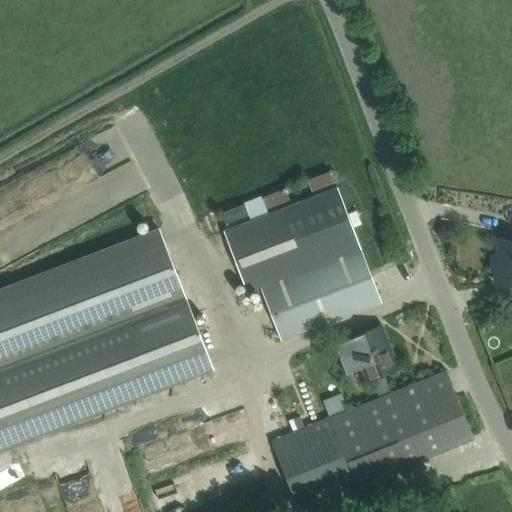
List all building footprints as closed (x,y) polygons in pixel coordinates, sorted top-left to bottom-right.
[(329,170),(306,179),(311,190),(333,182),(329,170)] [(338,187),(319,194),(224,231),(247,291),(260,286),(281,340),(381,301),(338,187)] [(284,188),(262,196),(266,208),(289,199),(284,188)] [(244,204),(221,212),(225,224),(248,215),(244,204)] [(159,227),(0,287),(0,450),(214,369),(159,227)] [(511,282),(511,240),(498,239),(494,281),(511,282)] [(361,367),(366,380),(371,377),(378,396),(379,396),(391,392),(383,373),(398,367),(389,344),(387,344),(380,327),(350,338),(335,344),(346,372),(361,367)] [(446,370),(391,392),(379,396),(378,396),(344,409),(330,416),(270,441),(290,493),(351,468),(357,483),(472,438),(446,370)]
